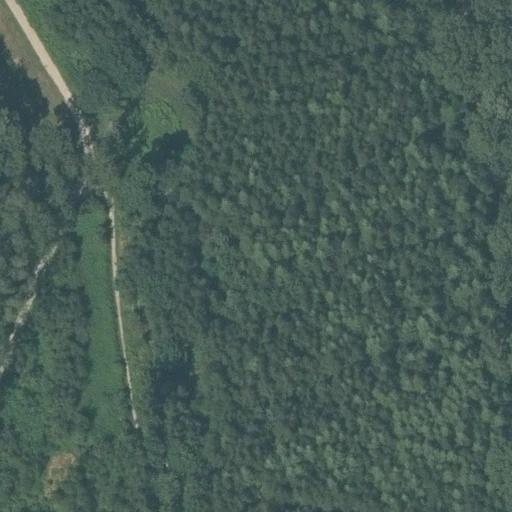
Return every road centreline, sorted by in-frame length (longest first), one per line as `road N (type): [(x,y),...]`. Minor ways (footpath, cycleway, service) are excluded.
road 1 (unknown): [(94,0),(113,31),(175,80),(191,121),(139,293),(182,511)]
road 2 (track): [(0,374),(90,145)]
road 3 (track): [(90,145),(9,0)]
